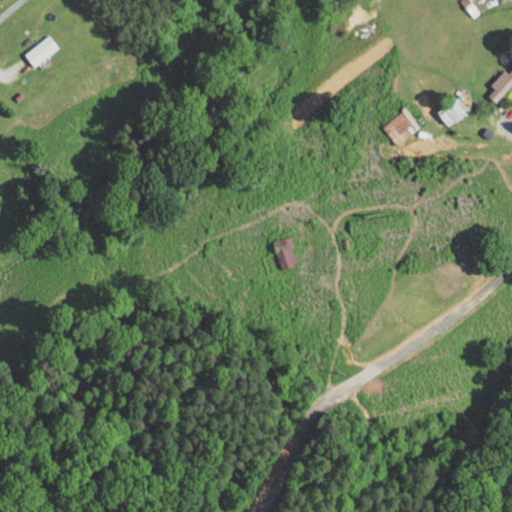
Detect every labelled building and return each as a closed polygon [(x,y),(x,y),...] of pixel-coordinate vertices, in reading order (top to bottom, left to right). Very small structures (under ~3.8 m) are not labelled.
[(13,47),(23,60),(47,41),(38,29),(13,47)] [(477,89),(484,96),(502,78),(505,82),(511,75),(511,68),(502,58),(480,79),(483,83),(477,89)] [(426,105),(436,121),(457,107),(446,92),(426,105)] [(370,119),(384,139),(409,121),(395,102),(370,119)] [(270,264),(287,258),(278,230),(261,235),(270,264)]
